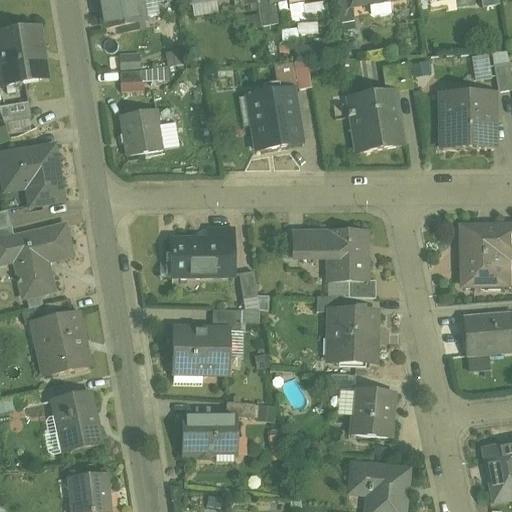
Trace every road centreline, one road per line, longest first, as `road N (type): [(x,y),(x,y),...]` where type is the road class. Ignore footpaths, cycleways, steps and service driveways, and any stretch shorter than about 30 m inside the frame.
road 1 (residential): [(152,511),(102,199)]
road 2 (residential): [(102,199),(397,199)]
road 3 (residential): [(439,420),(397,199)]
road 4 (residential): [(102,199),(67,0)]
